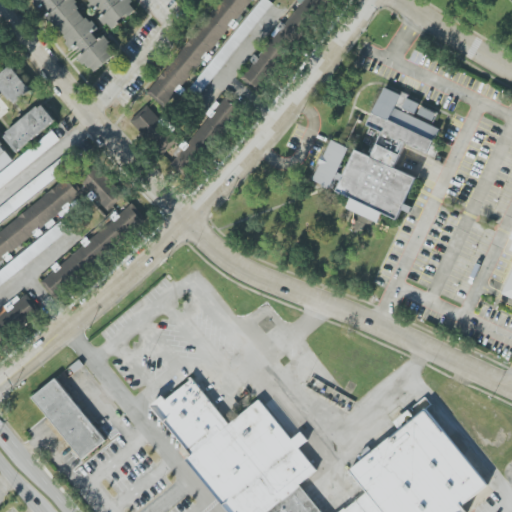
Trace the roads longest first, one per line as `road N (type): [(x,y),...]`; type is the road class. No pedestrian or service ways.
road 1 (residential): [(0,8),(218,254),(258,280),(511,390)]
road 2 (residential): [(0,381),(192,223),(372,0)]
road 3 (residential): [(511,74),(397,0)]
